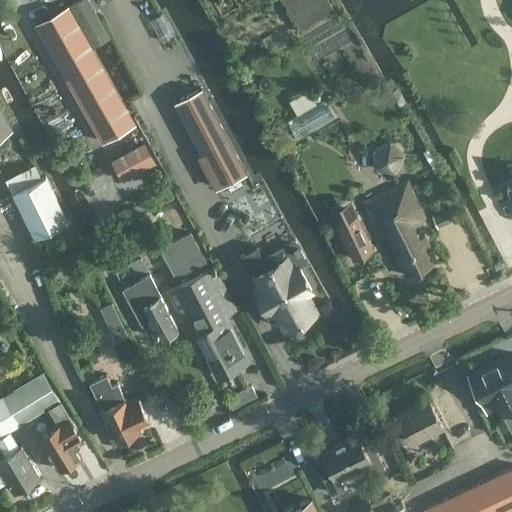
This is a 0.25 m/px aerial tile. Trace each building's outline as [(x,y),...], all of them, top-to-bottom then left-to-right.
[(290,0),(302,23),(334,7),(330,0),(290,0)] [(96,49),(111,41),(89,1),(74,9),(96,49)] [(214,187),(245,171),(202,87),(175,101),(203,154),(198,156),(214,187)] [(302,135),(335,116),(325,99),(292,117),(302,135)] [(0,101),(0,132),(14,125),(0,101)] [(123,179),(155,161),(143,140),(111,158),(123,179)] [(375,149),(377,166),(394,169),(401,154),(390,142),(375,149)] [(32,159),(2,173),(8,188),(39,173),(32,159)] [(67,221),(46,177),(13,193),(34,237),(67,221)] [(387,234),(406,275),(435,262),(418,223),(425,219),(406,180),(364,201),(380,237),(387,234)] [(449,206),(432,215),(437,227),(455,219),(449,206)] [(334,221),(353,259),(374,249),(356,210),(334,221)] [(178,273),(201,261),(189,238),(166,250),(178,273)] [(256,244),(237,254),(247,274),(254,270),(261,285),(257,287),(261,294),(260,295),(269,312),(275,309),(284,325),(283,325),(284,327),(315,310),(315,308),(314,309),(305,293),(311,289),(295,259),(275,269),(271,261),(270,261),(266,263),(256,244)] [(126,283),(150,268),(143,256),(118,272),(126,283)] [(249,358),(224,309),(220,302),(230,296),(214,264),(167,289),(192,335),(197,333),(218,374),(249,358)] [(178,328),(159,293),(150,275),(124,288),(142,322),(149,318),(159,337),(178,328)] [(112,302),(100,307),(108,326),(120,320),(112,302)] [(511,353),(469,375),(487,408),(498,402),(503,411),(503,412),(511,408),(511,410),(511,409),(511,353)] [(48,405),(59,398),(42,372),(3,395),(20,424),(48,407),(48,405)] [(150,418),(139,396),(127,402),(117,382),(111,384),(106,373),(90,381),(102,407),(101,408),(117,440),(119,439),(122,441),(129,438),(130,434),(139,429),(137,424),(150,418)] [(20,424),(3,395),(0,396),(0,436),(10,430),(20,424)] [(71,462),(81,456),(75,445),(84,440),(59,398),(48,405),(48,407),(57,422),(38,434),(59,469),(63,467),(66,467),(70,465),(71,462)] [(412,444),(443,428),(427,398),(397,414),(412,444)] [(358,433),(339,442),(352,470),(369,462),(374,472),(384,468),(370,439),(362,443),(358,433)] [(338,477),(352,470),(339,442),(320,451),(325,462),(318,465),(333,494),(344,488),(338,477)] [(0,456),(0,468),(14,492),(40,477),(21,445),(0,456)] [(427,511),(503,511),(511,508),(511,466),(425,507),(427,511)] [(347,505),(350,511),(374,511),(371,504),(367,494),(347,505)] [(284,511),(319,511),(311,498),(284,511)]
